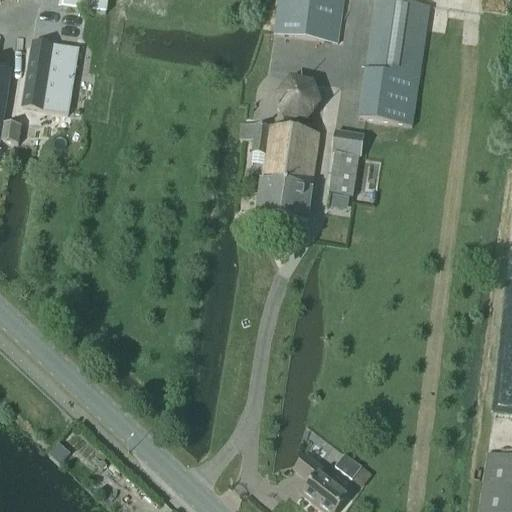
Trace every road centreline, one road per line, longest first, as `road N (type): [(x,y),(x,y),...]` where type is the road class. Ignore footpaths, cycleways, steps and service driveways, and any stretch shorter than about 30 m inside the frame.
road 1 (track): [(184,491),(247,442),(279,296),(318,223),(333,73),(356,32),(361,0)]
road 2 (secondary): [(206,511),(0,314)]
